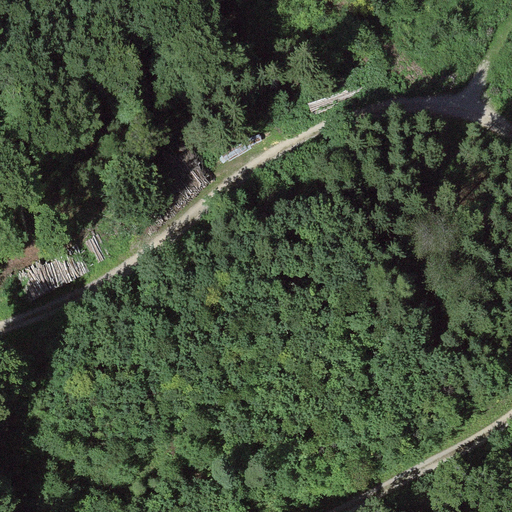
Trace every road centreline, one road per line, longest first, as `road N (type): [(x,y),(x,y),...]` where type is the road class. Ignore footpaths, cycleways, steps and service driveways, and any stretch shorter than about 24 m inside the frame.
road 1 (track): [(52,315),(163,247),(275,155),(360,117),(457,108)]
road 2 (track): [(511,417),(335,511)]
